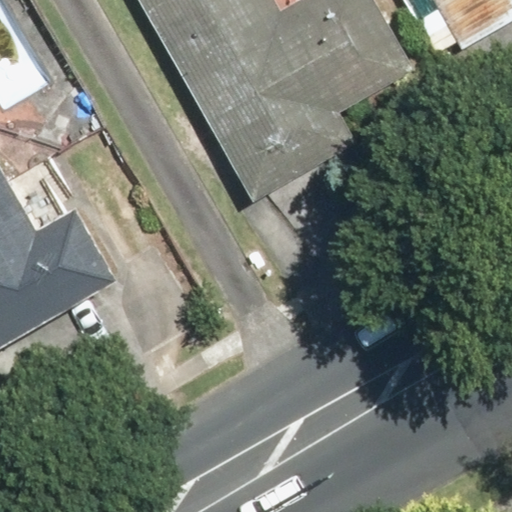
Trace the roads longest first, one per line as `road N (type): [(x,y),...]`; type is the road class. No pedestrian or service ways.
road 1 (secondary): [(199,511),(443,374)]
road 2 (secondary): [(443,374),(511,274)]
